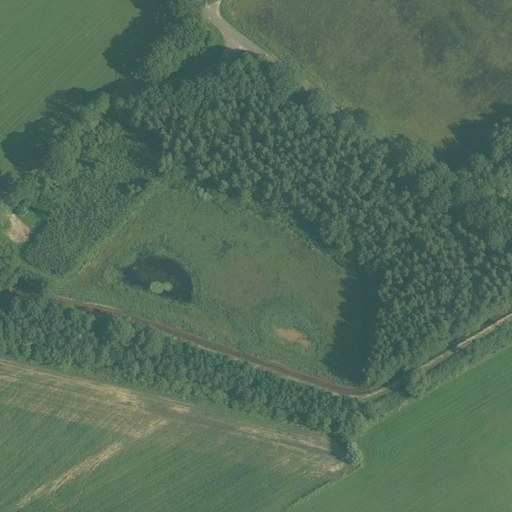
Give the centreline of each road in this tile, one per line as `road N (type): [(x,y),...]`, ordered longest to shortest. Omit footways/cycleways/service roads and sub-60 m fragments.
road 1 (tertiary): [(511,244),(244,42)]
road 2 (unclassified): [(0,211),(106,106),(129,93),(205,78),(244,42)]
